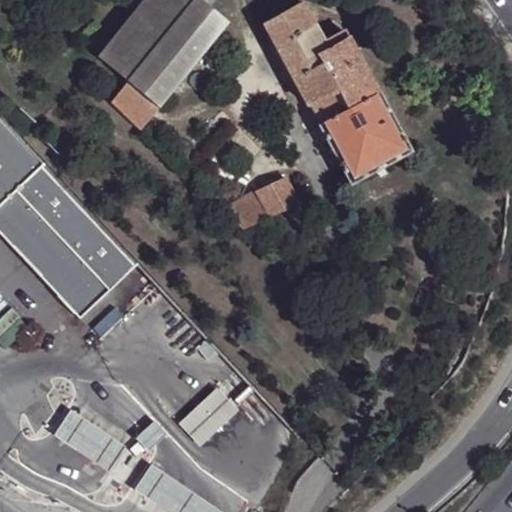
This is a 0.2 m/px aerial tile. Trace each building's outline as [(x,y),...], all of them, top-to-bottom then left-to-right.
[(197,0),(149,0),(101,58),(112,68),(130,83),(118,96),(112,103),(140,130),(227,26),(197,0)] [(300,3),(264,24),(309,106),(312,105),(322,124),(320,125),(352,184),(413,151),(380,92),(378,93),(344,33),(325,41),(300,3)] [(112,68),(101,81),(118,96),(130,83),(112,68)] [(133,270),(0,128),(0,230),(83,316),(133,270)] [(285,177),(223,208),(245,230),(286,211),(298,205),(285,177)] [(298,205),(286,211),(291,220),(305,214),(300,204),(298,205)] [(238,410),(217,388),(179,424),(199,446),(238,410)] [(124,447),(71,412),(54,436),(108,472),(124,447)] [(156,421),(149,427),(160,440),(167,434),(156,421)] [(160,440),(149,427),(136,439),(147,451),(160,440)] [(135,490),(167,511),(219,511),(151,465),(135,490)]
